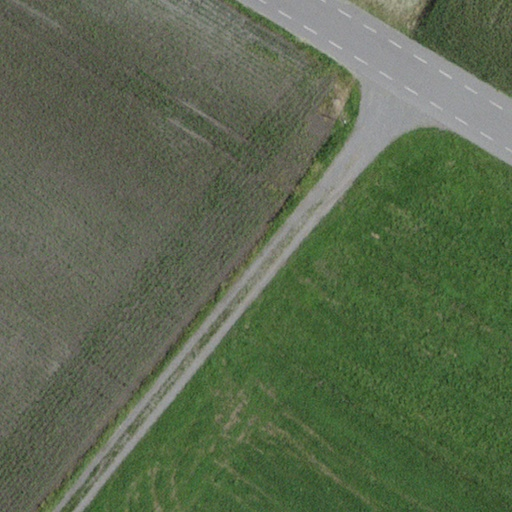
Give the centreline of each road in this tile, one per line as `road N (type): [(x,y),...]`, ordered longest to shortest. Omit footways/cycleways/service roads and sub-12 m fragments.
road 1 (track): [(423,70),(74,511)]
road 2 (unclassified): [(511,124),(304,0)]
